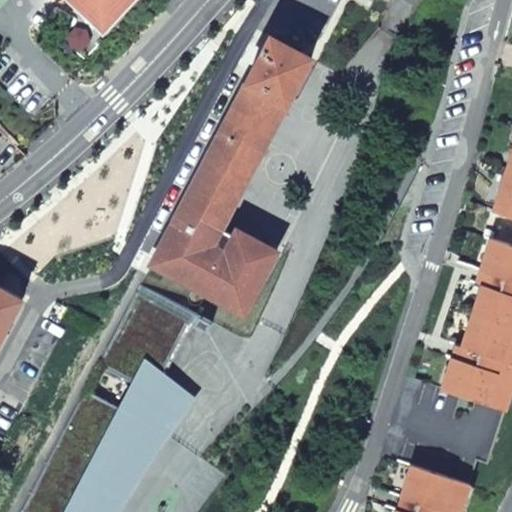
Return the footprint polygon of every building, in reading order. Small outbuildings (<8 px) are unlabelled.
[(77,0),(104,25),(127,0),(77,0)] [(181,205),(221,228),(310,57),(269,36),(181,205)] [(448,390),(506,409),(511,390),(511,155),(486,236),(497,239),(486,271),(511,279),(511,286),(510,292),(482,283),(462,346),(490,354),(486,367),(458,358),(448,390)] [(233,235),(221,228),(181,205),(153,258),(155,266),(231,307),(236,309),(246,306),(273,256),(271,247),(242,231),(233,235)] [(511,286),(511,279),(486,271),(482,283),(510,292),(511,286)] [(165,376),(182,343),(198,314),(144,285),(141,291),(102,366),(138,385),(145,372),(162,381),(165,376)] [(0,338),(22,298),(0,286),(0,338)] [(206,318),(201,327),(211,332),(216,323),(206,318)] [(490,354),(462,346),(458,358),(486,367),(490,354)] [(88,391),(25,511),(26,511),(115,511),(121,501),(141,470),(159,444),(177,418),(193,397),(165,376),(162,381),(145,372),(138,385),(125,410),(88,391)] [(381,454),(397,460),(422,380),(408,376),(381,454)] [(408,511),(398,509),(396,511),(461,511),(470,484),(412,465),(402,497),(429,506),(427,511),(408,511)] [(427,511),(429,506),(402,497),(398,509),(408,511),(427,511)]
